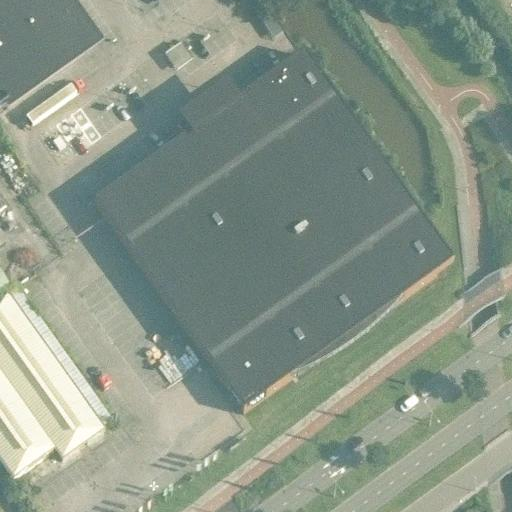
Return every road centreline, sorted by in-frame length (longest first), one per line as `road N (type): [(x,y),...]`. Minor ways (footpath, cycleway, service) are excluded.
road 1 (unclassified): [(85,511),(168,445),(54,285),(101,248),(22,138),(143,50),(106,0)]
road 2 (secondary): [(511,339),(278,511)]
road 3 (secondary): [(359,511),(511,398)]
